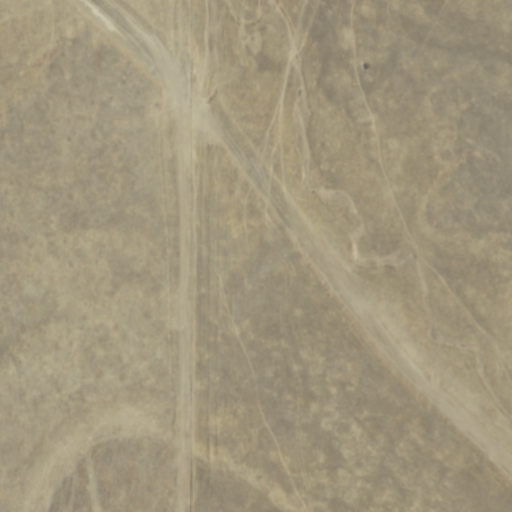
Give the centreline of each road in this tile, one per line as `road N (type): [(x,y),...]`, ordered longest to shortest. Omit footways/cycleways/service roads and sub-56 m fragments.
road 1 (track): [(511,466),(418,379),(202,98)]
road 2 (track): [(101,0),(155,46),(182,120)]
